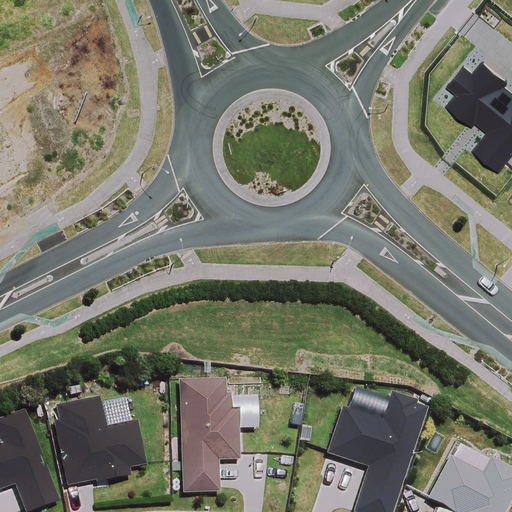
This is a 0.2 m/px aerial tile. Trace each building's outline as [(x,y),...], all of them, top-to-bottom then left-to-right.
[(179,496),(218,495),(217,461),(237,461),(235,411),(228,411),(228,395),(224,395),(224,378),(176,380),(179,496)] [(340,409),(324,455),(365,469),(351,511),(388,511),(423,410),(413,407),(414,402),(388,394),(379,422),(340,409)] [(98,398),(56,407),(59,420),(52,422),(66,487),(95,481),(96,485),(130,478),(129,469),(145,466),(136,422),(104,429),(98,398)] [(0,490),(14,486),(23,511),(30,511),(60,502),(46,464),(39,466),(35,456),(40,455),(23,410),(0,418),(0,490)] [(447,459),(425,501),(446,511),(502,511),(511,494),(511,472),(487,460),(479,475),(447,459)]
